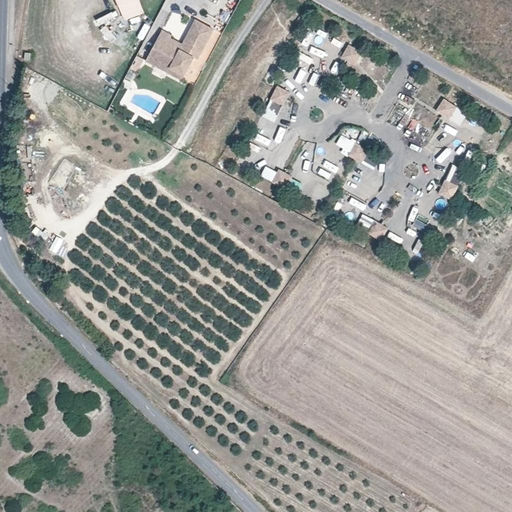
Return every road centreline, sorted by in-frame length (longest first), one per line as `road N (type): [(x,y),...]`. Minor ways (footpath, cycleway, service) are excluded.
road 1 (tertiary): [(254,511),(32,294),(0,240)]
road 2 (unclassified): [(319,0),(511,109)]
